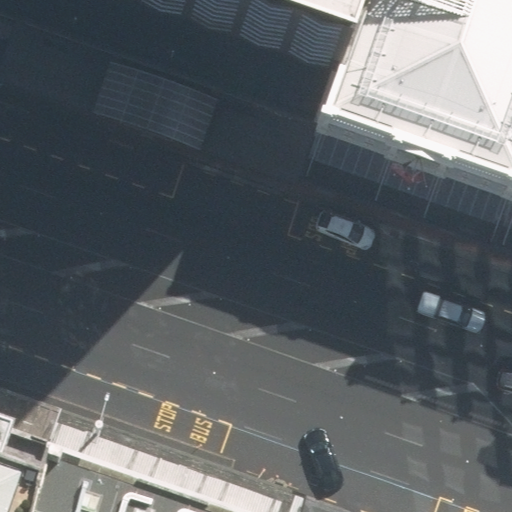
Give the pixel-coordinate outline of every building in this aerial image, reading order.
[(0,0),(0,21),(275,117),(318,132),(364,0),(0,0)] [(511,200),(511,0),(364,0),(318,132),(511,200)] [(0,92),(254,179),(295,193),(300,183),(318,132),(275,117),(0,21),(0,92)] [(511,257),(511,200),(318,132),(300,183),(511,257)] [(0,438),(0,511),(43,511),(61,457),(0,438)] [(204,511),(178,502),(61,457),(43,511),(204,511)]
